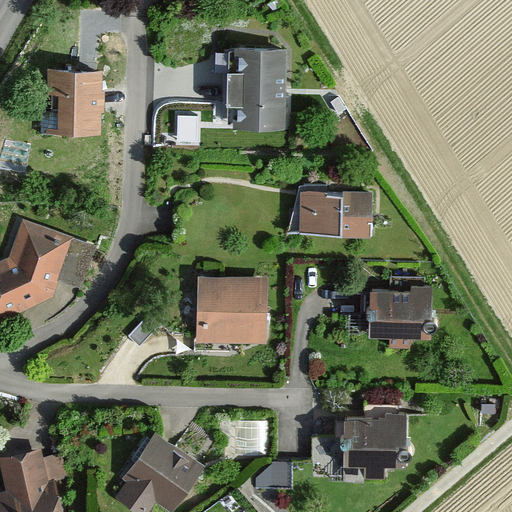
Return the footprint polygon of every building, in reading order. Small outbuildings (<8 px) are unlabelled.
[(286,125),(287,49),(235,48),(235,66),(227,66),(226,104),(234,104),(233,124),(286,125)] [(100,68),(47,67),(46,94),(60,94),(60,135),(99,135),(100,68)] [(283,235),(372,238),(374,185),(295,184),(283,235)] [(0,318),(48,300),(68,237),(20,221),(8,258),(0,261),(0,318)] [(192,343),(265,344),(265,272),(193,271),(192,343)] [(368,337),(432,338),(433,285),(369,283),(368,337)] [(360,465),(404,465),(403,413),(344,413),(344,438),(311,438),(311,481),(360,481),(360,465)] [(164,511),(167,511),(200,468),(153,433),(119,478),(124,482),(112,499),(129,511),(145,511),(152,503),(164,511)] [(0,511),(57,511),(51,483),(58,481),(52,454),(38,457),(36,448),(0,455),(0,483),(1,491),(0,491),(0,511)] [(266,462),(266,488),(286,489),(287,462),(266,462)]
